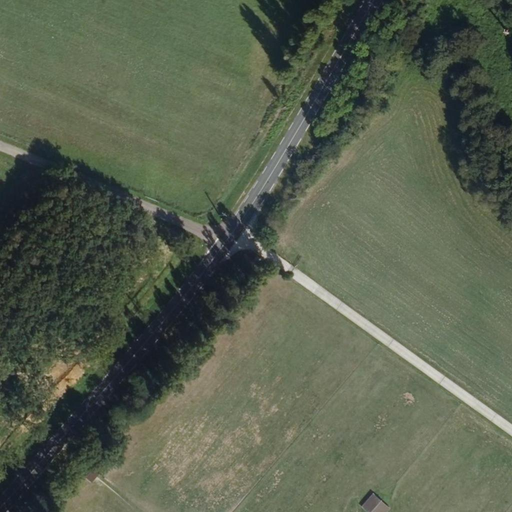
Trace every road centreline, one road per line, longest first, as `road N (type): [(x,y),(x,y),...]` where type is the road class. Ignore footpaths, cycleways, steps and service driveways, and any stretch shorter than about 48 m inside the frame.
road 1 (primary): [(0,505),(225,242)]
road 2 (primary): [(225,242),(373,0)]
road 3 (unclassified): [(225,242),(0,145)]
road 4 (track): [(0,326),(126,198)]
